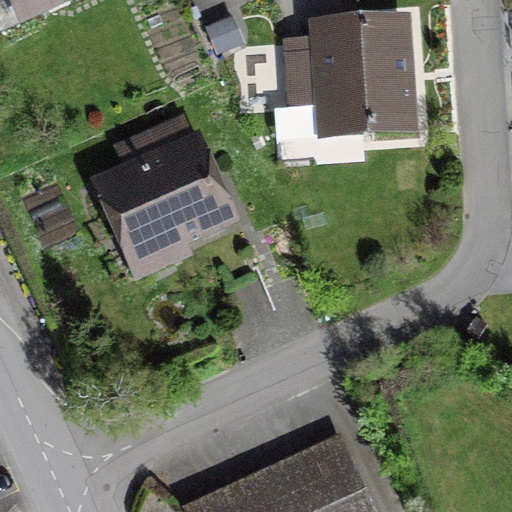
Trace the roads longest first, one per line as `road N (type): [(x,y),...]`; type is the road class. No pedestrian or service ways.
road 1 (residential): [(481,0),(496,223),(481,281),(461,302),(63,490)]
road 2 (residential): [(63,490),(0,349)]
